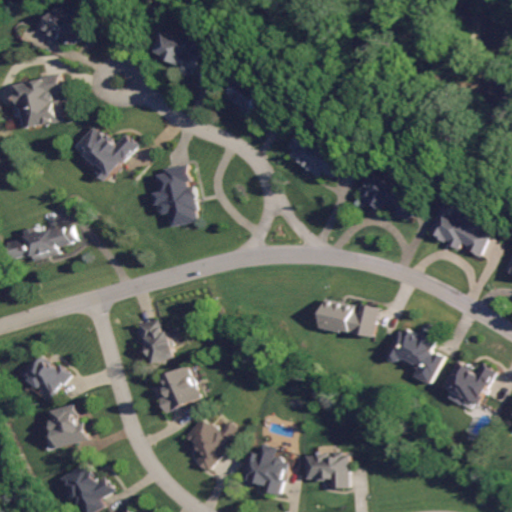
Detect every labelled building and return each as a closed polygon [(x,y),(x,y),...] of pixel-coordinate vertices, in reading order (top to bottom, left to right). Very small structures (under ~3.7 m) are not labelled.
[(45,25),(60,40),(66,33),(79,46),(89,36),(92,38),(101,29),(78,7),(73,12),(65,5),(45,25)] [(198,33),(195,41),(171,30),(161,52),(198,69),(212,39),(198,33)] [(23,128),(66,119),(60,92),(66,91),(62,73),(14,83),(23,128)] [(233,98),(258,112),(260,108),(272,115),(283,96),(245,75),(233,98)] [(324,178),(328,172),(336,178),(351,159),(339,150),(344,143),(315,121),(291,152),(324,178)] [(79,145),(105,169),(101,173),(109,180),(142,144),(129,133),(119,144),(98,125),(79,145)] [(175,226),(203,221),(196,184),(195,184),(191,165),(160,170),(163,190),(158,191),(161,214),(172,212),(175,226)] [(421,203),(408,196),(411,190),(375,172),(363,196),(412,221),(421,203)] [(497,235),(486,229),(490,221),(450,201),(434,232),(464,248),(466,244),(487,255),(497,235)] [(63,255),(62,246),(81,242),(78,224),(40,232),(39,226),(28,229),(29,237),(14,241),(18,258),(35,254),(36,260),(63,255)] [(361,304),(329,298),(323,326),(376,336),(382,307),(361,303),(361,304)] [(170,329),(165,331),(162,318),(142,323),(153,363),(177,357),(170,329)] [(433,384),(447,356),(434,349),(441,335),(426,327),(423,335),(405,326),(390,358),(398,362),(401,356),(422,366),(417,376),(433,384)] [(40,350),(23,376),(57,398),(74,372),(40,350)] [(448,384),(458,389),(453,398),(462,403),(467,395),(481,403),(500,370),(485,362),(481,370),(461,360),(448,384)] [(164,375),(170,395),(163,398),(167,411),(203,400),(192,366),(164,375)] [(54,407),(84,400),(93,437),(63,445),(54,407)] [(211,469),(243,430),(232,420),(223,431),(206,416),(188,438),(206,453),(200,460),(211,469)] [(283,495),(291,460),(279,458),(282,447),(266,444),(264,454),(252,451),(245,482),(256,484),(257,481),(268,484),(266,491),(283,495)] [(309,453),(309,479),(334,479),(334,488),(352,488),(352,452),(332,452),(332,453),(309,453)] [(91,462),(65,479),(86,511),(100,511),(110,506),(105,499),(122,488),(108,466),(98,473),(91,462)]
